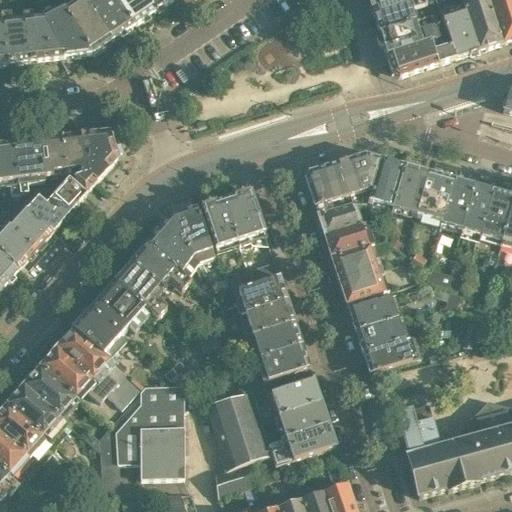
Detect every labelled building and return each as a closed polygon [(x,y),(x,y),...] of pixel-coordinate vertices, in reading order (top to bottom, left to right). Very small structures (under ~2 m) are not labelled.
[(112,43),(134,29),(113,0),(91,0),(86,4),(112,43)] [(113,0),(134,29),(155,15),(156,14),(145,0),(113,0)] [(145,0),(156,14),(175,1),(173,0),(145,0)] [(367,0),(372,14),(413,1),(412,0),(367,0)] [(380,37),(435,20),(440,18),(440,17),(436,6),(434,0),(412,0),(413,1),(372,14),(380,37)] [(502,48),(511,44),(511,0),(498,0),(488,3),(502,48)] [(476,56),(502,48),(488,3),(468,10),(467,6),(461,8),(462,11),(476,56)] [(90,58),(112,43),(86,4),(85,4),(67,16),(90,58)] [(440,17),(440,18),(455,63),(476,56),(462,11),(440,17)] [(42,18),(41,18),(62,61),(90,58),(67,16),(65,12),(52,18),(50,14),(42,18)] [(291,19),(292,24),(294,31),(313,25),(310,13),(291,19)] [(28,65),(62,61),(41,18),(32,19),(32,15),(22,16),(23,20),(28,65)] [(2,23),(7,68),(28,65),(23,20),(11,22),(10,18),(1,19),(1,23),(2,23)] [(399,81),(399,80),(455,63),(440,18),(435,20),(442,42),(387,59),(392,77),(399,81)] [(442,42),(435,20),(380,37),(380,38),(377,39),(375,43),(377,48),(381,50),(383,49),(387,59),(442,42)] [(502,115),(511,118),(511,94),(508,96),(502,115)] [(86,198),(118,161),(110,136),(38,144),(43,182),(45,194),(61,192),(69,183),(86,198)] [(26,184),(43,182),(38,144),(14,147),(21,198),(29,198),(26,184)] [(10,200),(21,198),(14,147),(0,148),(0,186),(8,186),(10,200)] [(354,163),(335,168),(345,199),(343,199),(344,202),(371,193),(379,163),(364,159),(354,162),(354,163)] [(404,170),(379,163),(371,193),(367,209),(371,210),(391,216),(404,170)] [(330,206),(344,202),(343,199),(345,199),(335,168),(309,176),(305,184),(317,219),(332,214),(330,206)] [(404,170),(391,216),(390,217),(410,223),(412,219),(417,220),(428,177),(404,170)] [(452,184),(428,177),(417,220),(421,222),(419,226),(439,232),(452,184)] [(53,235),(86,198),(69,183),(61,192),(45,194),(28,214),(53,235)] [(439,234),(473,244),(487,194),(452,184),(439,232),(439,234)] [(511,211),(511,201),(487,194),(473,244),(499,251),(499,250),(500,250),(511,211)] [(223,204),(237,246),(264,237),(250,195),(223,204)] [(215,254),(237,246),(223,204),(201,211),(215,254)] [(317,219),(324,240),(362,227),(356,209),(351,209),(332,214),(317,219)] [(0,256),(19,273),(53,235),(28,214),(27,214),(23,211),(21,213),(0,215),(0,256)] [(511,211),(500,250),(511,253),(511,211)] [(173,220),(171,221),(194,261),(211,255),(196,213),(173,220)] [(194,261),(171,221),(147,249),(181,278),(182,278),(194,261)] [(365,227),(362,227),(324,240),(331,262),(374,249),(374,248),(368,230),(366,231),(365,227)] [(396,253),(401,246),(392,240),(387,247),(396,253)] [(181,278),(147,249),(131,267),(162,295),(170,286),(181,296),(191,286),(182,278),(181,278)] [(377,258),(374,249),(331,262),(339,288),(377,275),(377,273),(381,272),(380,267),(381,267),(378,258),(377,258)] [(0,292),(1,294),(19,273),(0,256),(0,292)] [(416,256),(411,265),(421,271),(426,262),(416,256)] [(155,303),(162,295),(131,267),(114,286),(150,318),(157,324),(167,313),(155,303)] [(274,267),(251,274),(256,289),(278,281),(274,267)] [(339,288),(346,309),(385,297),(385,296),(388,295),(385,283),(381,272),(377,273),(377,275),(339,288)] [(430,273),(427,284),(456,292),(460,281),(430,273)] [(227,295),(228,294),(232,293),(233,296),(237,294),(242,293),(236,276),(223,280),(224,281),(223,281),(227,293),(227,295)] [(237,294),(245,317),(286,304),(278,281),(256,289),(242,293),(237,294)] [(134,338),(150,318),(114,286),(70,336),(106,368),(110,365),(127,345),(121,340),(128,332),(134,338)] [(433,291),(433,292),(431,300),(446,304),(444,313),(447,314),(447,316),(456,314),(460,299),(433,291)] [(390,300),(348,314),(355,335),(397,322),(390,300)] [(293,326),(286,304),(245,317),(252,339),(293,326)] [(397,322),(355,335),(362,357),(404,343),(397,322)] [(491,327),(483,325),(480,324),(474,345),(485,348),(491,327)] [(252,339),(259,362),(301,349),(293,326),(252,339)] [(462,350),(470,352),(477,328),(469,326),(462,350)] [(110,365),(106,368),(70,336),(54,354),(90,386),(106,400),(121,414),(139,393),(124,380),(125,378),(110,365)] [(201,355),(216,350),(212,337),(203,340),(202,348),(201,355)] [(190,340),(189,352),(201,353),(202,341),(190,340)] [(404,343),(362,357),(369,379),(412,366),(411,365),(415,364),(421,362),(414,340),(404,343)] [(308,372),(301,349),(259,362),(267,386),(308,372)] [(106,400),(90,386),(54,354),(39,372),(75,404),(77,401),(81,405),(88,397),(100,407),(106,400)] [(200,362),(192,354),(164,378),(170,385),(198,376),(200,362)] [(436,357),(427,359),(429,366),(438,363),(436,357)] [(59,421),(75,404),(39,372),(23,389),(59,421)] [(133,380),(130,383),(142,393),(145,390),(133,380)] [(270,397),(278,421),(320,407),(312,384),(270,397)] [(49,433),(59,421),(23,389),(7,408),(43,440),(55,451),(61,444),(49,433)] [(99,444),(101,492),(102,506),(120,504),(118,469),(140,469),(140,485),(183,484),(183,390),(144,390),(110,430),(110,431),(99,444)] [(252,396),(205,408),(226,475),(252,466),(253,467),(271,460),(267,448),(268,447),(261,426),(258,417),(252,396)] [(327,428),(320,407),(278,421),(285,442),(327,428)] [(511,412),(488,407),(484,408),(465,426),(465,425),(464,426),(466,436),(456,438),(457,441),(436,447),(427,410),(397,417),(408,458),(406,458),(418,501),(446,494),(447,496),(479,487),(478,485),(511,476),(511,412)] [(43,440),(7,408),(0,415),(0,437),(38,471),(41,468),(42,468),(56,452),(55,451),(43,440)] [(335,452),(327,428),(285,442),(268,447),(267,448),(271,460),(275,470),(335,452)] [(24,487),(38,471),(0,437),(0,469),(9,478),(12,476),(24,487)] [(253,467),(252,466),(226,475),(214,479),(217,503),(260,489),(253,467)] [(9,479),(9,478),(0,469),(0,502),(1,503),(7,496),(10,498),(19,488),(9,479)] [(95,499),(101,492),(95,488),(81,475),(70,487),(91,504),(95,499)] [(299,475),(291,477),(295,489),(302,486),(299,475)] [(288,491),(295,489),(291,477),(284,480),(288,491)] [(322,496),(327,511),(354,511),(346,488),(322,496)] [(71,498),(61,490),(51,502),(61,510),(71,498)] [(302,511),(327,511),(322,496),(300,504),(302,511)] [(169,511),(184,511),(180,498),(165,499),(169,511)]
